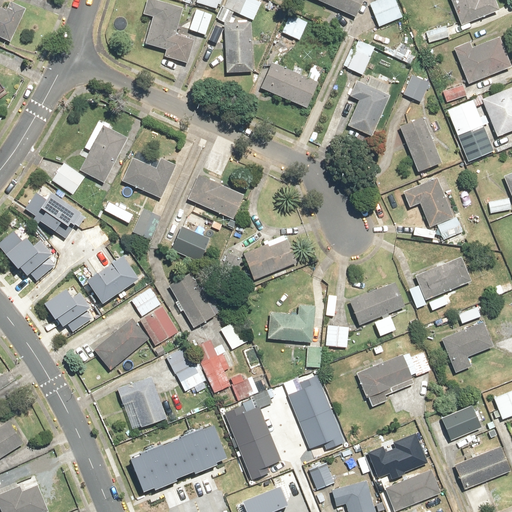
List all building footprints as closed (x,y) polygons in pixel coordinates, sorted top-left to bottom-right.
[(182,10),(148,0),(145,0),(141,15),(150,18),(143,44),(165,50),(162,57),(186,64),(193,41),(174,36),(182,10)] [(221,0),(200,0),(199,6),(219,11),(221,0)] [(261,2),(257,0),(229,0),(225,10),(252,22),(261,2)] [(311,0),(354,19),(362,0),(311,0)] [(397,0),(381,0),(370,4),(380,28),(405,18),(397,0)] [(448,0),(460,26),(497,11),(492,0),(448,0)] [(0,10),(0,39),(10,44),(25,12),(9,4),(5,13),(0,10)] [(215,16),(196,10),(190,30),(209,36),(215,16)] [(309,22),(290,15),(283,34),(301,41),(309,22)] [(249,23),(222,24),(225,74),(252,72),(249,23)] [(449,26),(427,32),(430,43),(452,37),(449,26)] [(468,43),(452,49),(466,84),(509,67),(497,38),(470,49),(468,43)] [(376,47),(361,41),(349,69),(364,76),(376,47)] [(269,63),(258,89),(305,109),(316,83),(269,63)] [(431,84),(413,76),(405,96),(423,103),(431,84)] [(370,137),(388,97),(354,82),(347,97),(358,102),(347,126),(370,137)] [(466,86),(451,90),(455,101),(469,97),(466,86)] [(511,87),(480,100),(495,138),(511,130),(511,87)] [(474,102),(450,112),(460,137),(489,125),(486,117),(481,118),(474,102)] [(422,117),(397,127),(416,173),(441,163),(422,117)] [(102,184),(126,139),(101,125),(77,170),(102,184)] [(131,159),(120,182),(159,199),(174,166),(159,159),(154,169),(131,159)] [(88,178),(66,163),(53,181),(75,196),(88,178)] [(511,172),(502,176),(511,202),(511,172)] [(197,175),(186,200),(231,220),(242,194),(197,175)] [(451,219),(435,179),(401,192),(407,208),(418,204),(427,228),(451,219)] [(37,192),(27,207),(37,213),(34,218),(66,238),(74,225),(79,228),(89,214),(52,190),(47,198),(37,192)] [(162,216),(145,209),(135,232),(151,240),(162,216)] [(103,223),(93,229),(104,247),(114,240),(103,223)] [(13,227),(0,238),(0,247),(17,268),(21,265),(27,273),(31,270),(37,278),(57,262),(50,253),(52,251),(41,238),(33,245),(26,236),(23,239),(13,227)] [(212,239),(184,227),(174,251),(202,263),(212,239)] [(285,238),(241,255),(251,281),(295,264),(285,238)] [(237,256),(227,253),(223,267),(233,270),(237,256)] [(123,254),(87,278),(102,301),(138,276),(123,254)] [(413,276),(423,301),(470,282),(460,257),(413,276)] [(192,272),(167,286),(191,330),(216,316),(192,272)] [(357,326),(402,308),(392,284),(347,302),(357,326)] [(69,285),(45,301),(56,316),(59,314),(65,322),(67,320),(73,329),(94,315),(89,306),(91,304),(81,289),(74,294),(69,285)] [(154,287),(133,300),(143,316),(164,304),(154,287)] [(447,296),(431,302),(435,310),(450,304),(447,296)] [(269,313),(266,339),(310,343),(314,306),(298,305),(296,315),(269,313)] [(166,306),(141,320),(156,346),(181,332),(166,306)] [(392,316),(376,322),(382,336),(398,330),(392,316)] [(109,371),(147,339),(130,320),(92,351),(109,371)] [(240,320),(222,330),(234,350),(251,340),(240,320)] [(481,324),(439,340),(453,375),(470,368),(466,357),(491,348),(481,324)] [(350,327),(328,325),(326,347),(348,349),(350,327)] [(410,332),(398,337),(403,347),(415,342),(410,332)] [(224,354),(219,356),(212,340),(196,348),(216,393),(233,385),(226,371),(231,368),(224,354)] [(187,346),(167,357),(191,398),(210,387),(187,346)] [(326,347),(307,346),(306,367),(325,368),(326,347)] [(400,356),(354,373),(368,407),(385,401),(383,396),(412,385),(400,356)] [(299,419),(332,406),(318,373),(299,381),(302,388),(289,393),(299,419)] [(233,378),(236,386),(234,386),(240,401),(269,389),(265,379),(257,382),(254,376),(245,379),(243,374),(233,378)] [(164,419),(150,377),(113,390),(127,432),(164,419)] [(511,390),(492,398),(501,421),(511,416),(511,390)] [(224,410),(238,444),(270,432),(259,405),(247,410),(244,402),(224,410)] [(327,448),(346,440),(332,406),(299,419),(310,446),(324,441),(327,448)] [(470,407),(439,419),(449,442),(479,429),(470,407)] [(0,458),(21,445),(7,423),(0,427),(0,458)] [(130,455),(143,489),(154,485),(155,487),(176,479),(175,476),(193,469),(194,471),(217,462),(216,460),(227,456),(214,423),(130,455)] [(238,444),(251,478),(270,470),(267,463),(281,458),(270,432),(238,444)] [(365,453),(376,481),(388,476),(391,481),(404,476),(403,473),(428,463),(416,435),(397,443),(399,448),(387,453),(384,445),(365,453)] [(499,447),(451,465),(461,490),(509,472),(499,447)] [(328,461),(309,468),(317,489),(336,482),(328,461)] [(236,467),(220,474),(226,489),(242,482),(236,467)] [(383,489),(392,511),(439,494),(429,470),(383,489)] [(373,511),(365,480),(329,490),(334,507),(343,505),(344,511),(373,511)] [(241,500),(245,511),(282,511),(280,507),(287,504),(280,485),(241,500)] [(18,487),(0,494),(0,511),(45,511),(35,486),(20,492),(18,487)] [(221,511),(214,495),(170,511),(221,511)]
